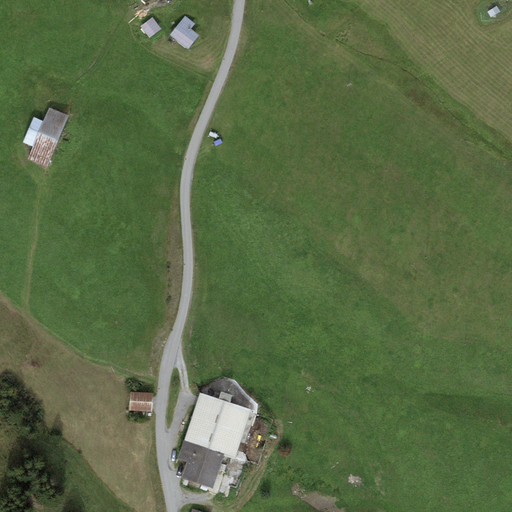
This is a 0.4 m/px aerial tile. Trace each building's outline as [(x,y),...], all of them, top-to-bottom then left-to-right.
[(195,23),(185,15),(169,37),(187,50),(197,36),(190,30),(195,23)] [(153,18),(140,26),(147,37),(160,29),(153,18)] [(43,124),(34,120),(24,143),(33,146),(28,160),(49,168),(69,117),(49,109),(43,124)] [(219,399),(199,393),(178,458),(187,462),(182,477),(212,487),(222,456),(235,460),(252,408),(230,401),(232,395),(221,391),(219,399)] [(150,393),(129,393),(130,411),(151,411),(150,393)]
